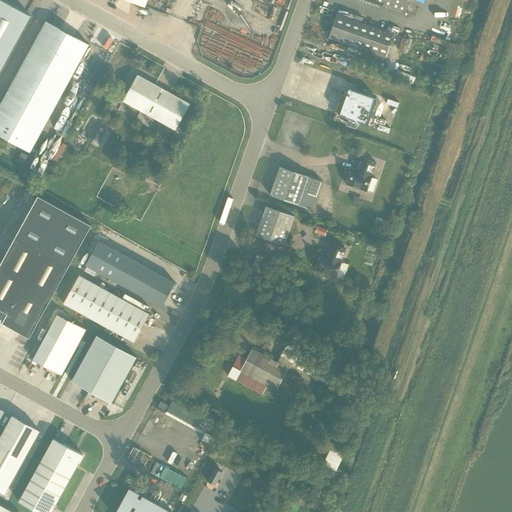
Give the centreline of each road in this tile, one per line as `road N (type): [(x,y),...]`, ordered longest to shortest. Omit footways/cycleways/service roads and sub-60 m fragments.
road 1 (unclassified): [(120,441),(203,289),(267,107)]
road 2 (unclassified): [(267,107),(68,0)]
road 3 (unclassified): [(120,441),(0,375)]
